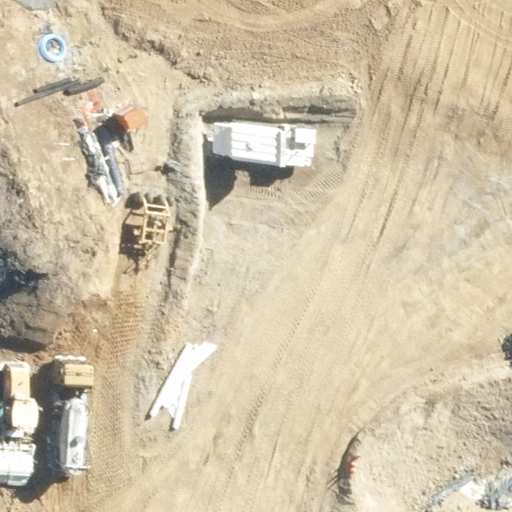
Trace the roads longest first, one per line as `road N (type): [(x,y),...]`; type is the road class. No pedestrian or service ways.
road 1 (trunk): [(205,511),(320,0)]
road 2 (trunk): [(407,0),(293,511)]
